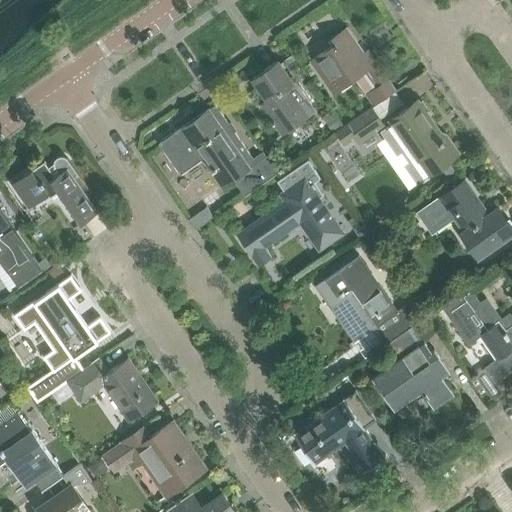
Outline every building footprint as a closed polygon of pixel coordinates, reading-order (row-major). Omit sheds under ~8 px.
[(363,70),(376,88),(368,94),(376,104),(397,89),(369,49),(365,53),(347,27),(329,39),(332,43),(312,57),(334,90),(363,70)] [(295,79),(293,80),(278,59),(252,77),(271,104),(266,108),(283,132),(316,109),(295,79)] [(416,184),(430,174),(461,153),(448,134),(446,135),(420,98),(390,118),(393,121),(379,131),(384,138),(375,145),(386,161),(390,157),(399,170),(395,173),(406,189),(415,183),(416,184)] [(221,188),(224,186),(235,178),(246,194),(277,172),(263,151),(253,158),(215,104),(160,142),(181,172),(201,159),(221,188)] [(373,105),(334,132),(344,146),(352,139),(363,154),(375,146),(374,144),(382,139),(375,130),(386,123),(373,105)] [(332,110),(322,117),(331,130),(341,124),(332,110)] [(41,216),(32,204),(49,193),(51,195),(60,189),(82,222),(99,210),(75,176),(79,173),(69,158),(67,156),(65,155),(62,154),(60,155),(57,156),(56,157),(54,160),(54,162),(54,165),(55,167),(59,173),(56,175),(46,160),(13,182),(29,205),(23,209),(32,222),(41,216)] [(450,163),(442,169),(448,177),(456,171),(450,163)] [(345,232),(323,201),(306,177),(281,194),(285,201),(238,234),(259,265),(271,256),(265,247),(305,219),(324,247),(345,232)] [(432,230),(452,216),(455,214),(466,230),(463,232),(480,256),(511,233),(511,226),(498,207),(489,213),(466,179),(439,198),(438,196),(418,210),(432,230)] [(0,206),(0,258),(10,272),(34,255),(0,206)] [(207,206),(190,218),(197,228),(214,216),(207,206)] [(427,316),(414,298),(399,309),(361,254),(316,286),(354,342),(373,329),(385,346),(427,316)] [(52,266),(46,257),(38,262),(45,272),(52,266)] [(55,265),(46,272),(51,278),(62,270),(58,264),(55,265)] [(71,294),(81,287),(73,274),(16,313),(25,327),(36,320),(55,348),(45,355),(54,368),(27,387),(37,402),(68,380),(67,380),(78,372),(69,359),(111,330),(101,316),(91,323),(71,294)] [(487,298),(480,303),(469,287),(443,305),(469,343),(481,334),(498,358),(474,374),(479,381),(475,384),(482,395),(486,392),(492,400),(503,393),(495,380),(511,368),(511,315),(510,313),(502,319),(487,298)] [(433,349),(427,341),(438,333),(427,316),(385,346),(388,344),(399,360),(373,378),(394,409),(409,398),(422,415),(454,393),(441,375),(451,369),(435,347),(433,349)] [(67,380),(68,380),(81,399),(104,384),(108,390),(110,388),(132,419),(159,400),(129,356),(110,369),(101,356),(78,372),(67,380)] [(363,472),(386,456),(385,455),(384,456),(364,426),(376,418),(357,392),(295,436),(312,461),(309,463),(321,480),(337,468),(328,455),(345,443),(364,470),(363,471),(363,472)] [(54,428),(40,438),(35,429),(32,431),(19,413),(0,426),(0,462),(8,457),(28,486),(37,479),(45,490),(81,465),(82,464),(54,424),(53,425),(54,428)] [(113,473),(129,462),(139,455),(152,474),(155,472),(169,492),(205,468),(189,444),(184,447),(169,424),(150,437),(143,427),(101,456),(113,473)] [(88,466),(95,477),(108,468),(101,457),(88,466)] [(90,511),(76,490),(91,480),(81,465),(45,490),(43,491),(51,501),(40,509),(42,511),(90,511)] [(191,492),(161,511),(236,511),(222,492),(201,506),(191,492)]
